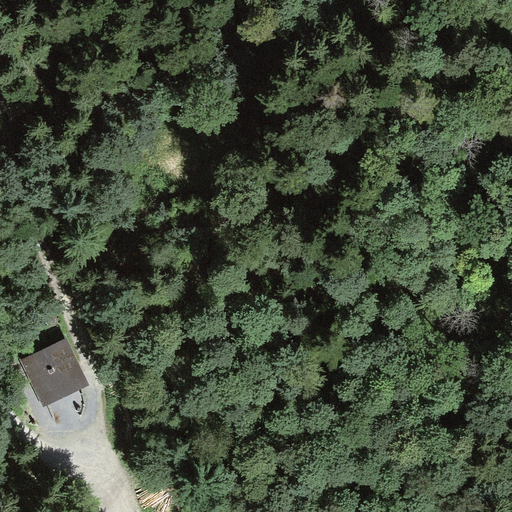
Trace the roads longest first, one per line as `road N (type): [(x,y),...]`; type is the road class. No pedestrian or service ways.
road 1 (track): [(0,101),(96,386),(92,511)]
road 2 (track): [(0,411),(89,511)]
